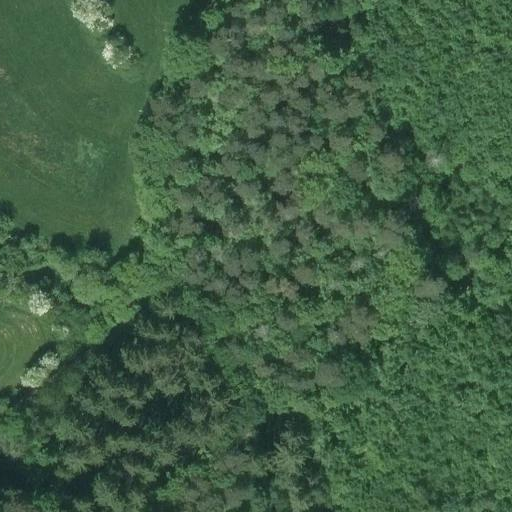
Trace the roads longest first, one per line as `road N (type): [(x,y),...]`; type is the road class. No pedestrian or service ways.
road 1 (track): [(230,0),(197,47),(164,149),(159,252)]
road 2 (track): [(159,252),(149,292),(127,322),(0,418)]
